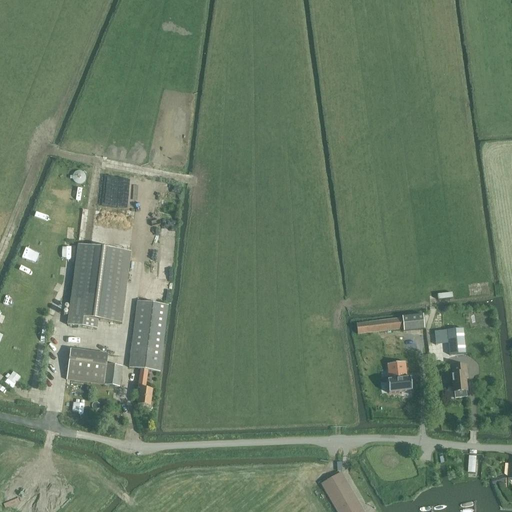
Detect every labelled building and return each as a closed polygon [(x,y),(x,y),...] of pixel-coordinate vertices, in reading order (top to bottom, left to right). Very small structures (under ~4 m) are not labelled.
[(78,245),(68,325),(97,329),(98,318),(120,321),(129,252),(78,245)] [(141,370),(148,371),(160,372),(168,306),(137,302),(129,368),(141,370)] [(404,332),(425,329),(423,315),(402,317),(404,332)] [(358,335),(402,329),(400,319),(357,324),(358,335)] [(463,329),(434,332),(436,345),(448,344),(449,355),(465,354),(463,329)] [(66,380),(105,385),(107,365),(108,355),(71,350),(66,380)] [(405,363),(386,365),(388,382),(386,382),(388,394),(409,391),(408,380),(406,380),(405,363)] [(122,367),(107,365),(105,385),(105,386),(120,388),(122,367)] [(453,375),(452,375),(454,393),(455,393),(455,399),(467,397),(465,374),(466,374),(466,366),(452,367),(453,375)] [(145,389),(148,371),(141,370),(138,389),(140,389),(138,405),(150,407),(152,390),(145,389)] [(337,511),(363,511),(342,474),(322,485),(337,511)] [(505,475),(492,479),(494,487),(507,482),(505,475)]
